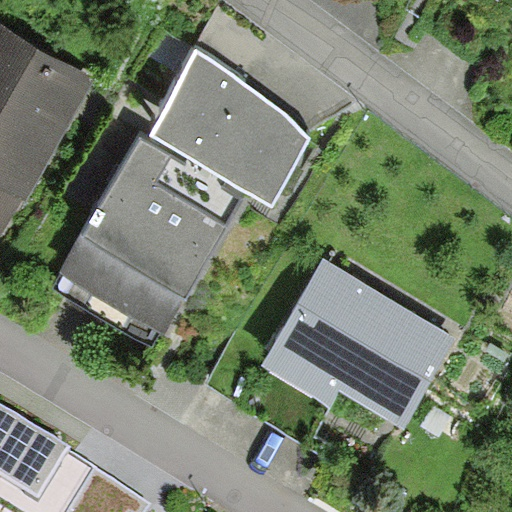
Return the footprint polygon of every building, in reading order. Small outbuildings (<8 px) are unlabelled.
[(0,210),(81,71),(0,24),(0,210)] [(302,126),(193,43),(148,119),(265,188),(302,126)] [(233,191),(134,135),(64,258),(162,314),(233,191)] [(443,339),(322,263),(269,348),(325,382),(336,365),(401,406),(443,339)] [(147,511),(152,505),(0,418),(0,511),(147,511)]
